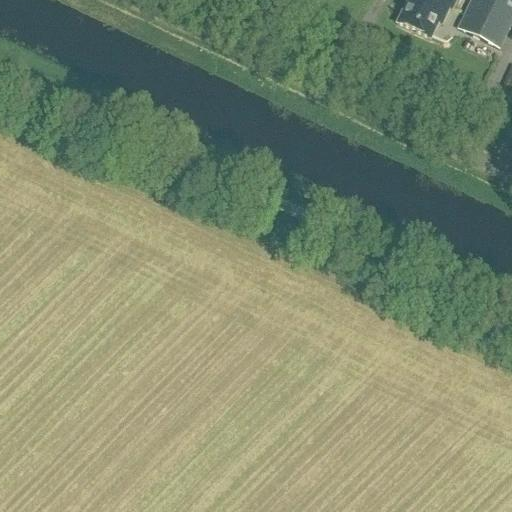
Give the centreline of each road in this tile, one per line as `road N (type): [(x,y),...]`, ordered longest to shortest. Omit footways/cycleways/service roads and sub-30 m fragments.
road 1 (unclassified): [(511,315),(0,74)]
road 2 (tertiary): [(511,178),(134,0)]
